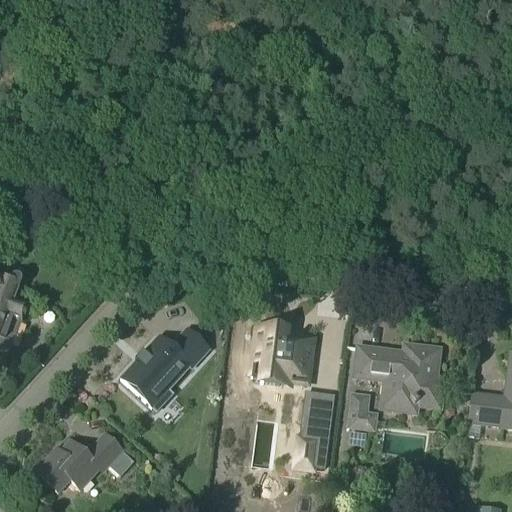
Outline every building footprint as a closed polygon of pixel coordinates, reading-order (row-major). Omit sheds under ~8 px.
[(0,282),(0,353),(4,355),(8,354),(11,351),(26,310),(12,305),(19,288),(19,285),(17,283),(15,282),(12,282),(10,283),(9,285),(0,282)] [(249,380),(248,386),(258,388),(262,388),(262,387),(278,389),(278,386),(305,389),(311,345),(298,343),(298,345),(284,343),(285,336),(255,333),(252,359),(251,367),(261,369),(259,382),(251,381),(251,380),(249,380)] [(158,342),(119,384),(142,406),(155,417),(171,399),(166,395),(187,371),(189,373),(207,354),(185,334),(169,352),(158,342)] [(334,343),(333,376),(351,377),(352,344),(334,343)] [(356,353),(353,381),(383,385),(381,403),(438,411),(441,384),(434,383),(437,355),(418,353),(417,361),(356,353)] [(472,400),(469,427),(500,431),(500,433),(511,434),(511,359),(509,359),(504,404),(472,400)] [(322,474),(331,402),(304,399),(302,422),(299,442),(296,442),(296,443),(297,443),(293,473),(311,476),(312,476),(313,473),(322,474)] [(350,399),(346,432),(372,435),(374,419),(364,418),(366,401),(350,399)] [(48,460),(34,476),(56,497),(68,485),(78,494),(104,466),(121,481),(133,468),(102,440),(84,460),(68,445),(52,463),(48,460)]
